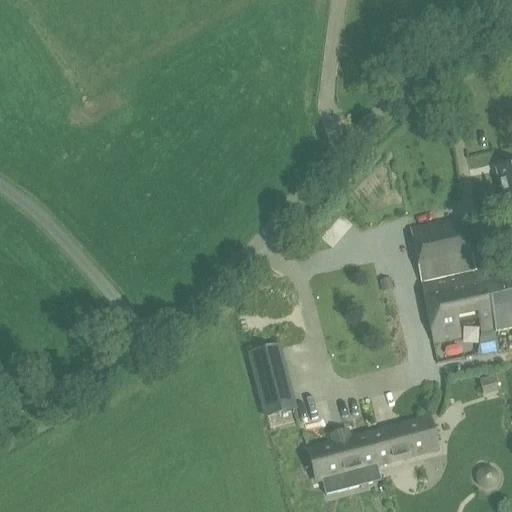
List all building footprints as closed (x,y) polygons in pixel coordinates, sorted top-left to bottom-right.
[(511,232),(511,167),(496,172),(510,232),(511,232)] [(409,230),(433,344),(457,339),(455,329),(477,324),(479,335),(494,331),(495,334),(511,329),(511,264),(476,273),(464,219),(409,230)] [(272,233),(257,246),(264,255),(280,242),(272,233)] [(254,371),(262,403),(284,397),(276,365),(254,371)] [(495,379),(480,383),(483,395),(498,391),(495,379)] [(424,422),(369,436),(377,467),(432,452),(424,422)] [(377,467),(369,436),(314,450),(322,481),(377,467)] [(501,469),(484,472),(488,491),(504,488),(501,469)]
